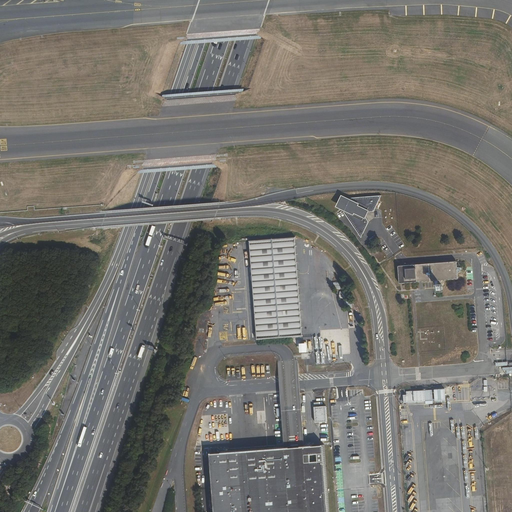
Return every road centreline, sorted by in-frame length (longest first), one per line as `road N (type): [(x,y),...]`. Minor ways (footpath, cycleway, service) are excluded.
road 1 (motorway): [(235,0),(58,511)]
road 2 (secondary): [(394,511),(377,307),(343,247),(317,226),(271,212),(102,222)]
road 3 (motorway): [(99,461),(256,0)]
road 4 (secondary): [(90,314),(128,229),(206,0)]
road 5 (motorway): [(216,0),(119,286)]
road 6 (motorway): [(119,286),(31,511)]
road 7 (motorway): [(119,286),(57,511)]
road 8 (unclassified): [(397,254),(474,259),(485,367)]
road 9 (secondary): [(27,438),(90,314)]
road 10 (unknown): [(465,411),(421,417),(426,511)]
road 11 (secondary): [(90,314),(13,419)]
